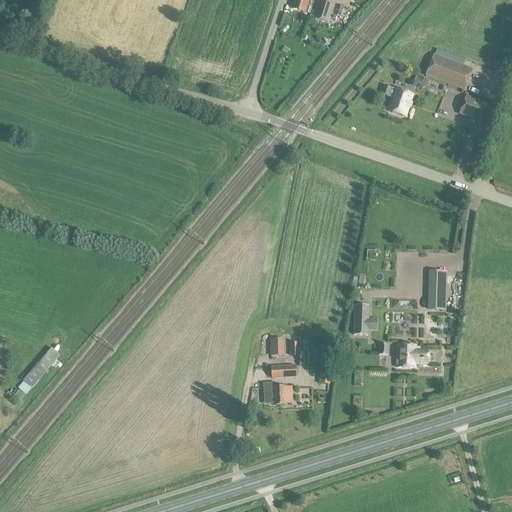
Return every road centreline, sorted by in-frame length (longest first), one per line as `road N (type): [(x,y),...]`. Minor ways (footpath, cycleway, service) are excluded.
road 1 (unclassified): [(511,202),(0,29)]
road 2 (primary): [(511,403),(166,511)]
